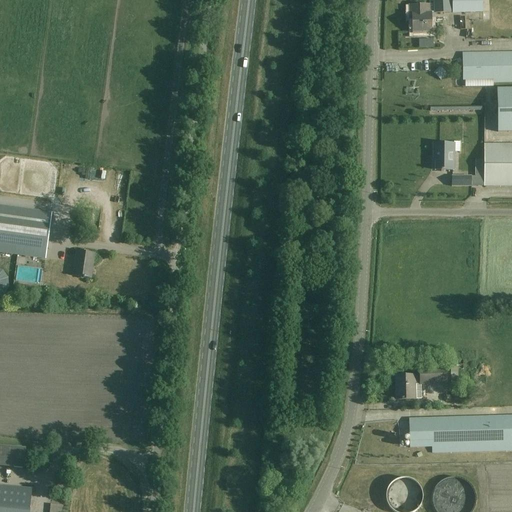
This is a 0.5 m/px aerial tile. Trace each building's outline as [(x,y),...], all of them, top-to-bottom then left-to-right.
[(434,0),(435,14),(451,13),(450,0),(434,0)] [(484,13),(483,0),(452,0),(453,14),(484,13)] [(511,0),(504,0),(505,3),(500,3),(500,11),(505,10),(506,37),(511,36),(511,0)] [(413,34),(432,33),(432,13),(430,13),(429,5),(410,6),(410,16),(413,16),(413,34)] [(475,16),(461,16),(460,25),(475,26),(475,16)] [(439,41),(427,42),(427,50),(440,50),(439,41)] [(511,53),(463,54),(463,61),(463,81),(494,81),(494,84),(511,84),(511,53)] [(441,74),(448,82),(454,75),(448,68),(441,74)] [(499,132),(511,132),(511,89),(498,89),(499,132)] [(434,144),(434,154),(436,154),(436,171),(442,171),(442,172),(445,172),(444,171),(453,171),(454,171),(454,154),(455,145),(434,144)] [(485,149),(485,165),(485,187),(511,186),(511,144),(485,144),(485,149)] [(472,177),(453,177),(452,177),(452,187),(472,187),(472,177)] [(0,252),(46,259),(52,214),(52,213),(51,216),(0,209),(0,252)] [(91,279),(93,260),(93,254),(76,252),(73,277),(91,279)] [(0,302),(19,298),(12,268),(0,270),(0,302)] [(458,361),(448,361),(448,374),(452,374),(452,384),(459,384),(458,361)] [(422,385),(430,385),(446,385),(446,367),(421,368),(421,376),(397,377),(397,400),(416,400),(422,399),(422,385)] [(511,417),(410,420),(410,448),(511,445),(511,417)] [(0,446),(0,466),(24,469),(26,449),(0,446)] [(423,499),(423,498),(423,497),(423,496),(423,494),(422,492),(422,490),(421,489),(420,487),(419,486),(418,485),(416,483),(415,482),(413,482),(412,481),(410,480),(409,480),(407,480),(405,480),(404,480),(402,480),(400,481),(398,481),(397,482),(395,483),(394,484),(393,485),(392,486),(390,488),(390,489),(389,491),(389,492),(388,492),(388,494),(388,495),(388,497),(388,499),(388,501),(388,503),(389,504),(390,506),(390,507),(391,509),(393,510),(395,511),(394,511),(416,511),(417,511),(418,510),(419,509),(420,507),(421,506),(422,504),(422,503),(423,501),(423,500),(423,499)] [(30,511),(32,490),(0,486),(0,511),(30,511)]
